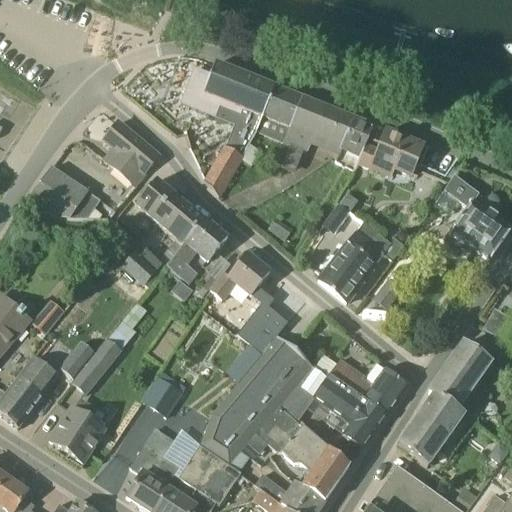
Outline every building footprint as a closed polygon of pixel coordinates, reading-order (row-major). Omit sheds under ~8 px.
[(273,91),(214,67),(208,80),(191,74),(177,110),(227,129),(233,132),(223,152),(239,162),(256,135),(255,135),(273,91)] [(255,135),(256,135),(282,147),(283,145),(289,148),(303,153),(304,154),(324,110),(273,91),(255,135)] [(359,162),(364,150),(374,130),(324,110),(304,154),(303,155),(306,156),(309,149),(338,161),(336,166),(352,172),(356,161),(359,162)] [(134,189),(158,159),(117,126),(103,144),(116,154),(107,165),(105,163),(104,164),(134,189)] [(422,149),(406,143),(385,134),(376,155),(364,150),(359,162),(359,163),(357,169),(370,174),(374,165),(410,179),(422,149)] [(234,175),(215,165),(203,185),(219,201),(234,175)] [(26,203),(48,220),(85,222),(99,203),(50,171),(26,203)] [(453,181),(441,197),(451,202),(466,212),(449,237),(489,264),(511,233),(509,232),(495,222),(487,216),(489,215),(493,214),(496,211),(498,207),(497,203),(494,200),(490,198),(486,199),(483,202),(478,198),(453,181)] [(137,226),(136,228),(142,232),(171,197),(155,184),(142,200),(133,211),(143,219),(137,226)] [(166,238),(187,211),(171,197),(142,232),(149,238),(156,230),(166,238)] [(348,217),(336,208),(321,231),(333,239),(348,217)] [(167,253),(175,259),(204,224),(187,211),(166,238),(174,244),(167,253)] [(136,228),(137,226),(132,221),(125,230),(130,234),(136,239),(142,232),(136,228)] [(291,233),(274,221),(266,233),(284,244),(291,233)] [(166,271),(187,289),(191,284),(197,277),(187,269),(195,259),(205,268),(226,242),(204,224),(175,259),(166,271)] [(373,267),(388,247),(362,228),(317,285),(345,307),(375,269),(373,267)] [(391,264),(403,248),(393,241),(389,247),(382,257),(391,264)] [(249,302),(269,276),(245,257),(227,280),(222,276),(208,294),(222,306),(234,290),(249,302)] [(153,277),(137,263),(131,258),(120,271),(141,290),(153,277)] [(208,276),(207,278),(210,280),(205,287),(202,291),(206,294),(207,295),(208,294),(217,283),(215,282),(208,276)] [(373,303),(386,313),(401,293),(388,283),(373,303)] [(0,354),(26,323),(16,314),(0,301),(0,354)] [(44,337),(56,323),(42,312),(31,327),(44,337)] [(511,348),(511,322),(499,343),(511,349),(511,348)] [(114,333),(107,343),(120,354),(128,344),(114,333)] [(279,475),(288,483),(288,482),(323,506),(348,470),(331,459),(296,427),(313,403),(314,401),(311,398),(327,378),(315,369),(314,369),(312,372),(276,340),(211,419),(200,449),(228,467),(245,447),(258,458),(266,449),(275,456),(279,457),(272,466),(279,475)] [(69,387),(85,400),(121,355),(120,354),(107,343),(106,342),(69,387)] [(314,350),(305,344),(300,353),(308,359),(314,350)] [(456,415),(490,367),(461,347),(427,395),(431,399),(432,398),(463,421),(463,420),(456,415)] [(56,380),(53,378),(32,361),(0,404),(0,419),(17,432),(56,380)] [(405,390),(376,367),(364,382),(339,362),(327,378),(385,419),(405,390)] [(156,382),(140,406),(165,422),(181,398),(180,397),(183,392),(161,376),(157,382),(156,382)] [(361,452),(385,419),(327,378),(311,398),(314,401),(313,403),(348,428),(341,438),(361,452)] [(439,454),(463,421),(432,398),(431,399),(396,448),(427,470),(439,454)] [(82,467),(105,432),(71,410),(48,445),(82,467)] [(166,492),(174,480),(157,469),(173,445),(153,433),(127,473),(138,480),(125,501),(141,511),(155,511),(168,493),(166,492)] [(496,446),(487,459),(499,468),(508,455),(496,446)] [(224,468),(200,451),(179,483),(195,494),(204,499),(224,468)] [(511,468),(511,458),(509,456),(501,468),(509,473),(511,468)] [(166,492),(168,493),(155,511),(211,511),(215,507),(218,509),(239,477),(224,468),(204,499),(195,494),(174,480),(166,492)] [(511,511),(511,476),(501,469),(469,511),(454,511),(396,470),(366,511),(511,511)] [(288,482),(288,483),(293,487),(287,494),(261,478),(254,489),(284,511),(319,511),(323,506),(288,482)] [(15,511),(27,496),(4,480),(0,486),(0,511),(15,511)] [(284,511),(254,489),(254,490),(259,494),(252,505),(262,511),(284,511)] [(463,491),(451,508),(456,511),(468,511),(476,500),(463,491)]
